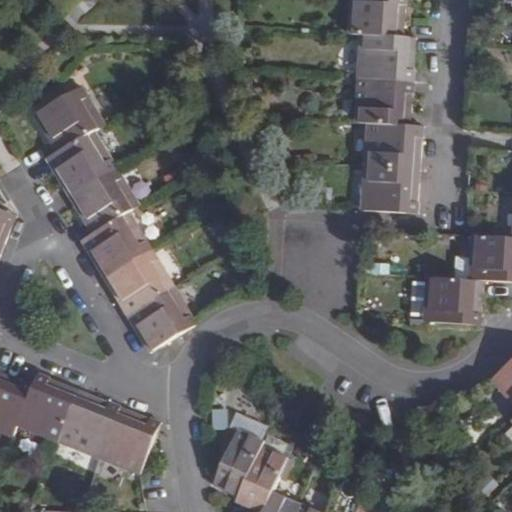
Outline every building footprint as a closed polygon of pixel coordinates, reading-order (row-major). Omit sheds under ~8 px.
[(406,0),(353,0),(352,34),(362,34),(356,122),(369,123),(363,211),(418,215),(424,126),(411,125),(417,38),(404,37),(406,0)] [(150,350),(200,324),(131,211),(139,206),(93,130),(105,123),(84,87),(35,116),(57,151),(48,156),(94,232),(82,239),(150,350)] [(0,259),(17,215),(0,208),(0,259)] [(429,282),(428,310),(427,323),(481,327),(484,282),(511,284),(511,238),(474,236),(472,282),(430,279),(429,282)] [(412,309),(428,310),(429,282),(414,281),(412,309)] [(511,363),(496,377),(511,395),(511,363)] [(144,475),(166,419),(42,371),(37,384),(0,369),(0,431),(17,438),(20,427),(144,475)] [(436,405),(417,405),(417,428),(436,427),(436,405)] [(211,429),(228,429),(227,409),(211,410),(211,429)] [(243,419),(240,427),(252,432),(251,435),(262,440),(266,433),(267,429),(243,419)] [(252,432),(240,427),(217,485),(241,495),(240,497),(267,509),(265,511),(326,511),(327,511),(276,488),(290,456),(276,450),(277,446),(262,440),(251,435),(252,432)] [(276,450),(290,456),(294,444),(266,433),(262,440),(277,446),(276,450)]
